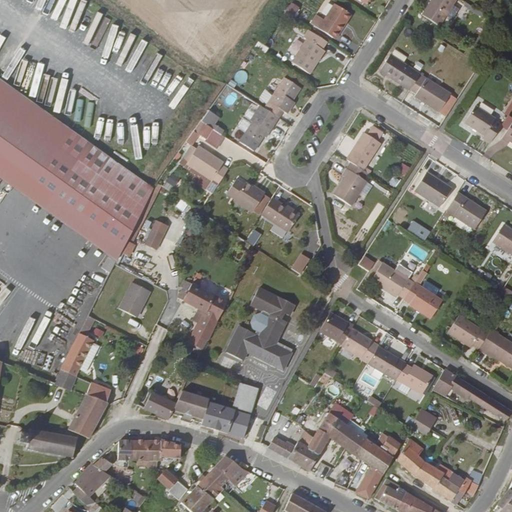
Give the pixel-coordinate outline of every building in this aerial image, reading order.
[(455,0),(431,0),(422,15),(439,26),(455,0)] [(292,2),(288,9),(296,14),(300,7),(292,2)] [(342,24),(348,13),(334,4),(324,20),(316,15),(311,24),(318,29),(332,38),(336,32),(339,33),(344,25),(342,24)] [(348,13),(342,24),(344,25),(351,15),(348,13)] [(291,62),(309,74),(317,62),(314,61),(322,50),(326,42),(307,29),(303,37),(306,39),(291,62)] [(322,50),(314,61),(317,62),(324,51),(322,50)] [(390,55),(379,71),(409,91),(410,90),(418,77),(420,75),(390,55)] [(238,74),(238,84),(248,84),(248,74),(238,74)] [(426,78),(424,81),(418,77),(410,90),(416,94),(414,96),(438,112),(450,94),(426,78)] [(284,78),(264,108),(278,118),(282,112),(287,114),(292,106),(290,104),(292,101),(300,89),(284,78)] [(0,166),(114,248),(101,268),(109,273),(153,190),(0,80),(0,166)] [(255,113),(250,121),(252,122),(244,134),(259,143),(266,132),(268,133),(273,125),(278,118),(264,108),(260,106),(255,113)] [(474,106),(464,123),(483,136),(482,138),(490,143),(501,126),(493,121),(494,119),(474,106)] [(227,131),(216,125),(221,116),(208,109),(189,143),(194,145),(199,136),(218,147),(227,131)] [(511,122),(501,139),(508,143),(509,142),(511,143),(511,122)] [(363,133),(346,160),(350,162),(363,170),(380,144),(377,142),(382,133),(372,126),(366,135),(363,133)] [(196,149),(190,146),(182,158),(187,162),(186,164),(211,181),(210,182),(216,186),(227,169),(221,166),(210,158),(212,156),(198,146),(196,149)] [(212,156),(210,158),(221,166),(223,163),(212,156)] [(363,170),(350,162),(346,168),(369,183),(373,177),(363,170)] [(403,163),(398,172),(406,176),(411,167),(403,163)] [(211,181),(186,164),(184,167),(195,174),(191,180),(206,190),(210,182),(211,181)] [(342,175),(344,177),(333,195),(353,208),(369,183),(346,168),(342,175)] [(451,189),(426,173),(414,191),(439,207),(449,192),(451,189)] [(172,174),(167,182),(173,186),(178,178),(172,174)] [(388,183),(396,188),(401,181),(393,176),(388,183)] [(235,180),(226,194),(233,200),(233,201),(252,213),(264,193),(258,189),(257,190),(244,183),(243,185),(235,180)] [(153,190),(121,252),(127,255),(133,244),(131,244),(160,186),(156,183),(153,190)] [(443,210),(452,195),(449,192),(439,207),(443,210)] [(457,193),(445,211),(474,230),(486,211),(457,193)] [(286,207),(272,198),(261,215),(288,232),(298,216),(286,207)] [(287,206),(286,207),(298,216),(299,214),(287,206)] [(511,231),(503,225),(492,242),(511,255),(511,231)] [(248,240),(255,244),(261,234),(254,229),(248,240)] [(147,239),(144,245),(152,248),(154,243),(147,239)] [(423,262),(429,253),(413,244),(408,253),(423,262)] [(291,269),(301,275),(311,259),(301,253),(291,269)] [(365,255),(359,265),(370,272),(376,262),(365,255)] [(413,285),(414,284),(382,263),(370,281),(384,290),(386,288),(397,295),(404,299),(413,285)] [(414,284),(413,285),(418,288),(427,274),(422,270),(414,284)] [(191,284),(195,287),(201,276),(196,273),(191,284)] [(206,313),(211,304),(222,310),(226,302),(195,287),(191,284),(184,280),(180,287),(183,289),(177,298),(198,309),(206,313)] [(118,309),(135,317),(142,305),(143,306),(150,292),(131,283),(118,309)] [(404,299),(403,300),(409,303),(408,306),(429,319),(439,302),(418,288),(413,285),(404,299)] [(384,290),(396,298),(397,295),(386,288),(384,290)] [(289,316),(294,305),(278,297),(278,298),(258,289),(251,304),(270,314),(258,337),(254,335),(255,334),(239,326),(226,353),(242,360),(246,351),(275,366),(283,350),(274,345),(285,322),(278,318),(281,312),(289,316)] [(72,321),(81,299),(68,293),(59,316),(72,321)] [(205,316),(211,318),(213,315),(218,318),(222,310),(211,304),(206,313),(205,316)] [(192,321),(198,323),(202,314),(205,316),(206,313),(198,309),(192,321)] [(350,328),(352,326),(329,312),(318,331),(340,344),(350,328)] [(198,323),(192,334),(206,342),(218,318),(213,315),(211,318),(205,316),(202,314),(198,323)] [(478,350),(488,335),(458,316),(447,333),(470,348),(472,346),(478,350)] [(93,336),(102,339),(104,331),(95,328),(93,336)] [(377,347),(370,342),(370,341),(350,328),(340,344),(339,346),(367,361),(377,347)] [(511,367),(511,344),(490,330),(488,335),(478,350),(491,359),(493,357),(511,369),(511,367)] [(76,377),(93,341),(79,334),(60,370),(76,377)] [(189,343),(202,351),(206,343),(206,342),(192,334),(188,342),(189,343)] [(189,343),(187,348),(200,355),(202,351),(189,343)] [(377,347),(366,364),(394,380),(395,379),(403,364),(404,363),(377,347)] [(282,369),(290,354),(283,350),(275,366),(282,369)] [(420,394),(431,376),(412,365),(410,368),(403,364),(395,379),(420,394)] [(329,367),(325,373),(334,378),(337,372),(329,367)] [(446,396),(452,388),(467,397),(468,395),(499,415),(500,414),(502,411),(509,416),(511,412),(444,369),(432,390),(446,396)] [(76,377),(60,370),(54,383),(54,384),(70,391),(76,377)] [(320,377),(316,374),(309,385),(314,387),(320,377)] [(86,395),(105,403),(110,391),(91,383),(86,395)] [(233,408),(250,413),(258,389),(241,384),(233,408)] [(208,400),(182,391),(175,404),(170,414),(180,417),(181,417),(186,415),(188,415),(190,420),(191,420),(201,423),(200,426),(243,438),(249,416),(207,403),(208,400)] [(151,393),(143,409),(167,420),(170,414),(175,404),(151,393)] [(105,403),(86,395),(67,430),(88,438),(107,404),(105,403)] [(380,403),(368,395),(365,400),(377,408),(380,403)] [(295,404),(289,414),(296,418),(302,408),(295,404)] [(345,409),(341,413),(350,421),(354,416),(345,409)] [(436,419),(421,409),(409,430),(414,433),(417,428),(426,434),(436,419)] [(361,436),(329,414),(313,438),(307,448),(306,448),(318,455),(329,438),(351,454),(370,467),(355,493),(368,499),(392,458),(361,436)] [(180,417),(179,420),(190,424),(191,420),(190,420),(188,415),(186,415),(181,417),(180,417)] [(301,426),(293,422),(290,428),(297,432),(301,426)] [(261,425),(256,436),(262,439),(267,427),(261,425)] [(28,431),(27,434),(21,433),(22,432),(20,432),(19,433),(18,433),(18,434),(19,435),(18,441),(17,441),(16,442),(17,443),(17,444),(19,444),(19,443),(25,444),(25,447),(24,447),(23,448),(24,449),(24,450),(26,450),(26,449),(36,451),(36,452),(37,452),(38,451),(47,453),(47,455),(49,455),(49,453),(58,455),(58,456),(60,456),(60,455),(70,457),(71,459),(73,459),(72,457),(76,440),(78,439),(77,437),(75,439),(64,437),(64,435),(62,435),(62,436),(52,434),(53,432),(51,432),(51,434),(41,432),(41,431),(40,431),(39,432),(30,430),(30,429),(28,428),(28,429),(27,429),(27,431),(28,431)] [(387,437),(382,433),(377,443),(382,446),(387,437)] [(279,440),(274,437),(268,448),(309,471),(318,455),(306,448),(307,448),(313,438),(309,435),(303,445),(297,442),(293,448),(287,444),(289,441),(284,438),(284,439),(281,438),(279,440)] [(399,445),(387,437),(382,446),(394,455),(399,445)] [(432,488),(453,502),(461,490),(459,489),(463,481),(439,465),(436,470),(424,462),(423,462),(422,461),(421,460),(417,456),(422,450),(409,439),(396,460),(405,468),(413,475),(432,488)] [(118,442),(117,460),(133,460),(133,450),(131,450),(131,441),(119,441),(118,442)] [(156,469),(156,461),(160,461),(160,458),(161,441),(131,441),(131,450),(133,450),(133,460),(137,461),(146,461),(146,466),(146,467),(156,469)] [(161,441),(160,458),(179,459),(180,446),(161,441)] [(242,469),(225,457),(214,467),(227,480),(224,483),(226,485),(230,482),(242,469)] [(93,466),(104,473),(114,463),(109,460),(108,462),(101,458),(93,466)] [(323,478),(328,468),(321,464),(315,474),(323,478)] [(95,504),(88,497),(109,476),(104,473),(93,466),(74,484),(80,489),(75,495),(86,506),(95,504)] [(227,480),(214,467),(205,478),(202,475),(198,479),(200,482),(196,486),(213,499),(223,489),(220,487),(224,483),(227,480)] [(165,471),(158,479),(169,489),(176,481),(165,471)] [(340,471),(335,482),(345,486),(349,475),(340,471)] [(482,476),(471,471),(467,480),(469,482),(465,490),(473,496),(475,492),(478,485),(480,479),(482,476)] [(176,481),(168,492),(178,501),(187,490),(176,481)] [(246,482),(243,486),(248,490),(251,485),(246,482)] [(397,490),(383,482),(381,487),(395,495),(397,491),(397,490)] [(200,511),(213,499),(196,486),(180,503),(190,511),(200,511)] [(381,487),(374,499),(396,510),(404,494),(397,491),(395,495),(381,487)] [(56,511),(74,494),(69,489),(50,508),(55,511),(56,511)] [(460,497),(468,503),(472,497),(473,496),(465,490),(460,497)] [(511,511),(511,492),(508,490),(497,506),(502,509),(499,511),(511,511)] [(137,493),(134,500),(142,505),(146,498),(137,493)] [(324,511),(291,493),(284,510),(287,511),(324,511)] [(438,511),(404,494),(396,510),(400,511),(438,511)] [(260,511),(274,511),(278,506),(266,501),(260,511)]
